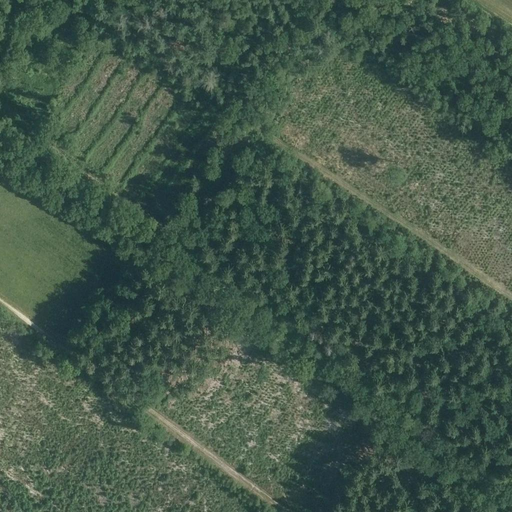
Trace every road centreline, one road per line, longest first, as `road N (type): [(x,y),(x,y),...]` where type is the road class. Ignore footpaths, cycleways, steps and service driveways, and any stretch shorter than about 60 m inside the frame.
road 1 (track): [(77,0),(511,296)]
road 2 (track): [(285,511),(0,300)]
